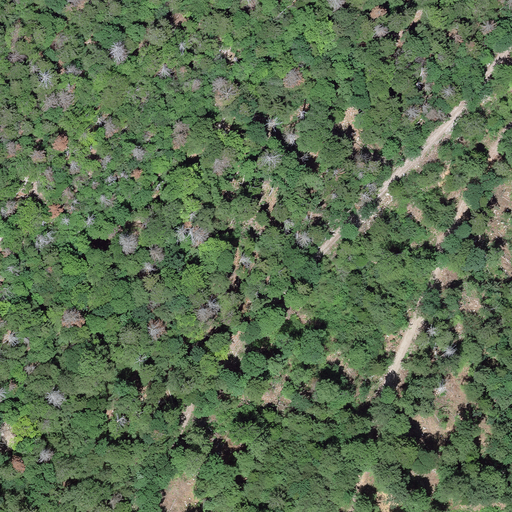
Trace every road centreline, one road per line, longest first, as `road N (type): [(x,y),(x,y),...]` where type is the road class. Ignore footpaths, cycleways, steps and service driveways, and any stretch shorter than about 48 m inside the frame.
road 1 (track): [(511,47),(461,115),(224,355),(125,511)]
road 2 (track): [(355,511),(374,417),(454,223),(511,126)]
